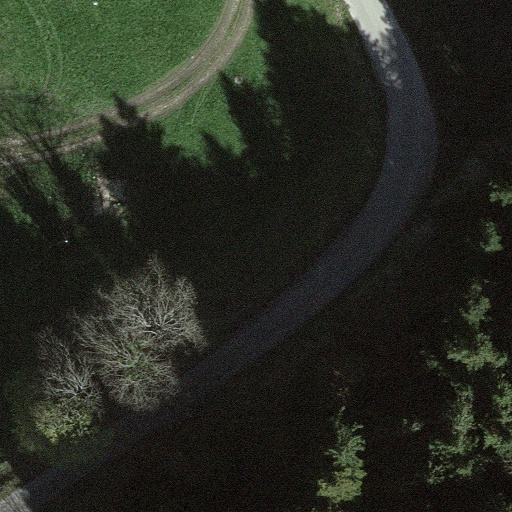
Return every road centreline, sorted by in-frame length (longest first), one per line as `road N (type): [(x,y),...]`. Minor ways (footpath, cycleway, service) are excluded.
road 1 (track): [(23,511),(176,403),(378,223),(403,191),(416,160),(418,100),(407,64),(368,0)]
road 2 (track): [(0,157),(119,135),(195,93),(249,36),(245,0)]
